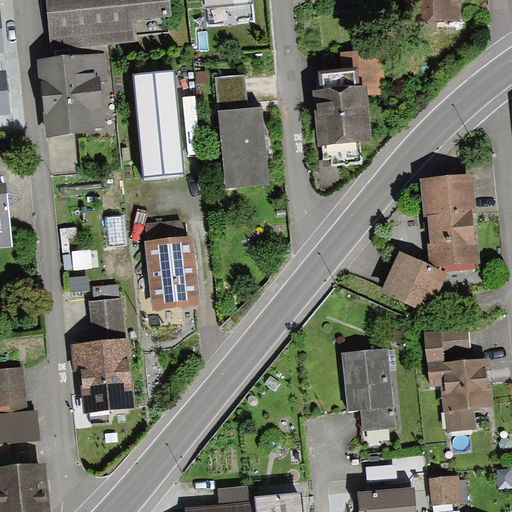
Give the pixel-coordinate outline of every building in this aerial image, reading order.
[(49,0),(53,47),(131,41),(130,30),(169,27),(166,0),(49,0)] [(405,0),(406,22),(459,21),(458,0),(405,0)] [(339,52),(341,70),(360,69),(361,85),(367,85),(368,96),(387,94),(383,48),(339,52)] [(95,62),(44,66),(49,134),(92,130),(91,123),(100,122),(95,62)] [(320,90),(314,90),(318,144),(323,144),(324,158),(332,157),(332,165),(361,162),(359,139),(372,138),(368,96),(367,85),(361,85),(360,69),(341,70),(319,72),(320,90)] [(0,116),(10,116),(6,70),(0,70),(0,116)] [(209,71),(196,71),(197,84),(209,83),(209,71)] [(173,72),(136,76),(145,175),(182,171),(173,72)] [(244,76),(216,79),(220,111),(248,107),(244,76)] [(270,185),(264,106),(248,107),(220,111),(227,189),(270,185)] [(476,176),(420,180),(423,218),(429,217),(431,243),(429,244),(430,261),(446,271),(477,268),(476,262),(481,261),(476,176)] [(0,244),(11,244),(5,183),(0,183),(0,244)] [(191,242),(150,247),(157,306),(198,301),(191,242)] [(447,274),(402,252),(383,291),(428,313),(447,274)] [(442,386),(446,432),(476,429),(474,409),(495,407),(490,358),(473,359),(470,330),(425,334),(430,387),(442,386)] [(124,347),(82,351),(88,409),(130,405),(124,347)] [(391,347),(342,351),(347,410),(362,409),(364,429),(398,427),(391,347)] [(396,466),(366,467),(367,483),(397,481),(396,466)] [(0,511),(44,511),(42,471),(0,473),(0,511)] [(460,476),(429,479),(432,506),(470,503),(467,480),(460,481),(460,476)] [(249,502),(248,487),(218,489),(220,504),(249,502)] [(417,511),(415,487),(358,492),(359,511),(417,511)] [(220,504),(186,508),(186,511),(305,511),(304,491),(254,496),(254,501),(249,502),(220,504)]
